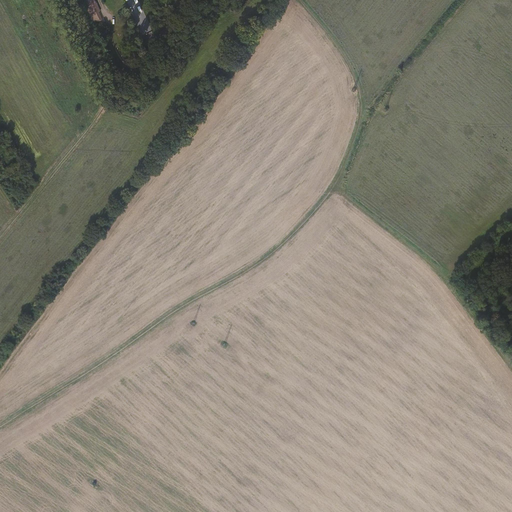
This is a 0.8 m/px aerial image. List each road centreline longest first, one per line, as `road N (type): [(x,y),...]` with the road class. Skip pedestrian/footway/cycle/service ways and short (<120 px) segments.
road 1 (track): [(300,0),(349,65),(360,101),(347,157),(320,202),(280,246),(0,427)]
road 2 (track): [(0,236),(189,0)]
road 3 (track): [(511,361),(461,291),(332,184)]
